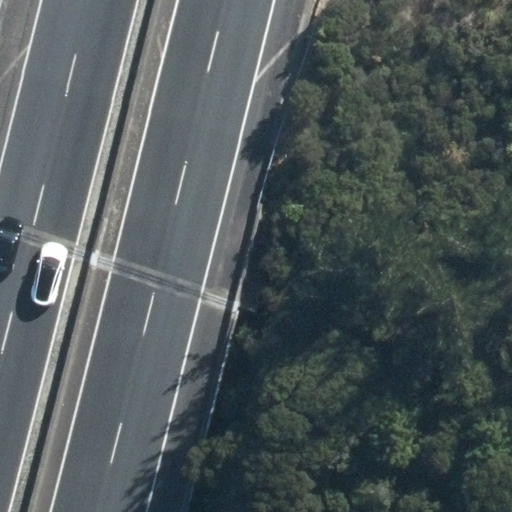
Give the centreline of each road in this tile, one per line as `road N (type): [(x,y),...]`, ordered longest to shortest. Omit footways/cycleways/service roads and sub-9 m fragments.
road 1 (motorway): [(228,0),(100,511)]
road 2 (motorway): [(0,361),(91,0)]
